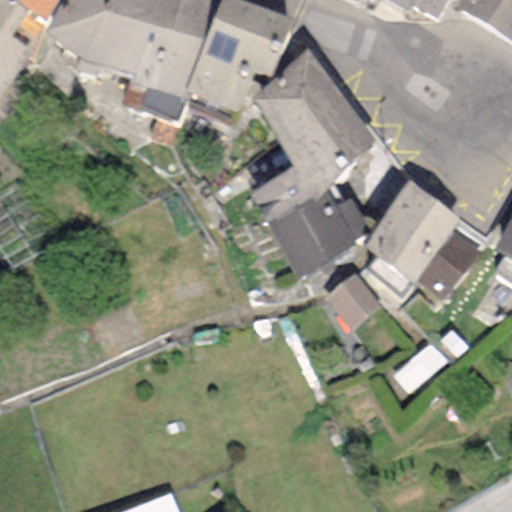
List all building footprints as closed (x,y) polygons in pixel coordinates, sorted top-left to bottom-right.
[(14,0),(0,0),(0,99),(31,53),(11,35),(30,9),(14,0)] [(47,20),(57,0),(16,0),(30,9),(47,20)] [(188,90),(220,0),(65,0),(47,32),(84,60),(135,74),(134,84),(190,101),(194,92),(188,90)] [(294,20),(234,0),(220,0),(188,90),(194,92),(237,110),(256,70),(271,76),(294,20)] [(388,0),(410,12),(414,7),(437,19),(448,0),(388,0)] [(511,0),(461,0),(457,8),(511,43),(511,0)] [(309,53),(254,100),(292,169),(251,197),(268,226),(330,192),(377,142),(309,53)] [(461,221),(408,182),(366,248),(412,285),(418,280),(441,302),(482,254),(456,231),(461,221)] [(339,204),(330,192),(268,226),(298,282),(355,245),(352,239),(368,231),(350,199),(339,204)] [(511,218),(494,251),(511,261),(511,218)] [(354,274),(326,298),(352,330),(382,309),(354,274)]
